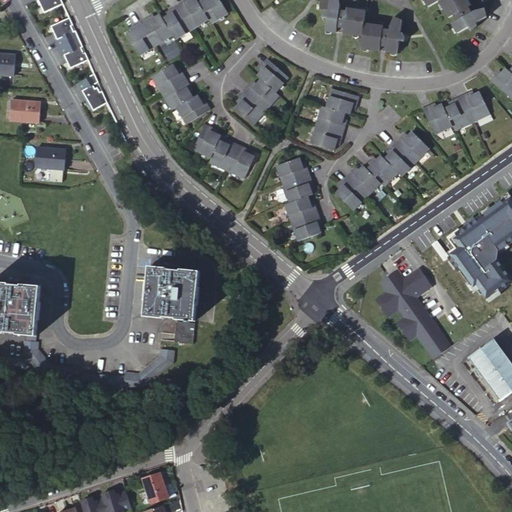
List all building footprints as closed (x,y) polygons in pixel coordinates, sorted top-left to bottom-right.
[(61,5),(58,0),(37,0),(44,13),(61,5)] [(139,28),(131,33),(143,54),(175,35),(178,38),(211,19),(213,23),(230,13),(222,0),(194,0),(190,3),(187,0),(184,0),(172,8),(174,13),(167,17),(164,12),(151,19),(150,17),(137,25),(139,28)] [(320,0),(320,9),(325,9),(324,16),(329,17),(328,28),(339,30),(340,25),(342,25),(346,25),(345,30),(364,32),(363,45),(383,47),(383,41),(388,42),(391,42),(391,47),(402,49),(403,44),(403,39),(403,36),(409,37),(411,36),(409,28),(403,28),(405,15),(398,12),(392,20),(392,26),(384,25),(384,21),(366,20),(366,7),(351,6),(349,6),(348,9),(342,9),(340,0),(320,0)] [(427,0),(430,4),(436,0),(441,0),(450,14),(454,13),(457,18),(450,22),(456,33),(469,26),(471,30),(473,30),(478,25),(476,23),(490,15),(487,8),(476,9),(471,12),(468,7),(473,3),(471,0),(427,0)] [(49,28),(62,49),(78,41),(67,19),(49,28)] [(87,63),(78,41),(62,49),(72,70),(87,63)] [(15,57),(0,55),(0,75),(14,76),(15,70),(15,57)] [(293,76),(271,58),(266,63),(269,66),(262,74),(266,78),(258,87),(255,85),(245,97),(247,99),(240,107),(259,124),(284,96),(280,92),(293,76)] [(178,62),(157,75),(177,108),(182,105),(194,123),(217,109),(212,101),(208,103),(201,93),(198,94),(193,86),(196,85),(187,69),(184,71),(178,62)] [(501,77),(495,83),(511,96),(511,71),(511,70),(504,78),(501,77)] [(93,111),(105,105),(93,76),(78,84),(93,111)] [(366,92),(338,87),(333,105),(327,104),(318,141),(342,147),(343,142),(345,137),(349,138),(352,122),(350,121),(352,111),(357,112),(359,100),(365,102),(366,92)] [(436,107),(428,112),(443,137),(460,129),(463,134),(496,116),(484,94),(477,98),(474,95),(459,103),(460,106),(452,110),(449,105),(438,111),(436,107)] [(40,124),(42,104),(13,101),(11,121),(40,124)] [(254,178),(263,155),(254,151),(255,147),(239,140),(237,144),(227,140),(229,135),(219,131),(219,128),(212,125),(211,125),(211,127),(201,151),(218,158),(216,164),(254,178)] [(352,187),(345,194),(362,212),(388,187),(392,190),(407,176),(410,178),(437,152),(420,134),(414,140),(410,137),(383,164),(379,161),(365,175),(363,174),(361,173),(350,184),(352,187)] [(65,171),(66,151),(38,149),(36,169),(51,170),(64,171),(65,171)] [(306,156),(282,166),(298,201),(293,204),(309,241),(332,231),(328,220),(332,218),(324,202),(320,204),(316,194),(322,191),(317,182),(321,179),(314,163),(310,165),(306,156)] [(63,184),(64,171),(51,170),(50,182),(63,184)] [(511,196),(506,189),(493,200),(496,203),(475,219),(477,222),(463,233),(461,230),(448,241),(453,248),(447,252),(473,285),(477,282),(489,297),(511,279),(511,275),(498,257),(499,247),(511,237),(511,196)] [(475,219),(461,230),(463,233),(477,222),(475,219)] [(432,245),(445,261),(450,257),(437,241),(432,245)] [(386,292),(376,300),(387,317),(398,309),(405,318),(397,324),(409,340),(417,335),(434,358),(451,346),(415,296),(430,285),(418,268),(402,280),(395,270),(379,282),(386,292)] [(197,324),(203,276),(153,269),(150,293),(147,318),(166,321),(166,319),(179,321),(179,322),(197,324)] [(20,337),(31,338),(39,339),(41,311),(44,289),(25,287),(24,289),(12,287),(12,286),(0,284),(0,334),(8,335),(8,334),(20,335),(20,337)] [(197,326),(179,324),(176,345),(179,345),(195,347),(197,326)] [(511,392),(511,363),(494,339),(469,358),(501,400),(511,392)] [(52,372),(54,368),(41,352),(42,345),(39,344),(30,344),(28,344),(27,356),(29,359),(36,368),(47,381),(48,381),(52,372)] [(178,356),(179,345),(176,345),(169,344),(168,355),(178,356)] [(179,356),(178,356),(168,355),(165,355),(164,361),(143,379),(148,393),(178,368),(179,356)] [(32,370),(26,362),(0,359),(0,373),(25,376),(32,370)] [(36,368),(29,359),(26,362),(32,370),(36,368)] [(82,384),(82,382),(83,376),(83,371),(54,368),(52,372),(48,381),(82,384)] [(129,391),(129,381),(114,379),(87,376),(87,377),(86,383),(85,390),(128,395),(129,391)] [(148,393),(143,379),(130,378),(129,381),(129,391),(148,393)] [(174,492),(166,470),(142,478),(150,500),(174,492)] [(113,490),(102,493),(103,498),(107,511),(123,511),(122,509),(131,506),(126,490),(115,494),(113,490)] [(92,497),(80,501),(83,511),(107,511),(103,498),(93,502),(92,497)] [(146,506),(147,511),(167,511),(165,501),(146,506)]
